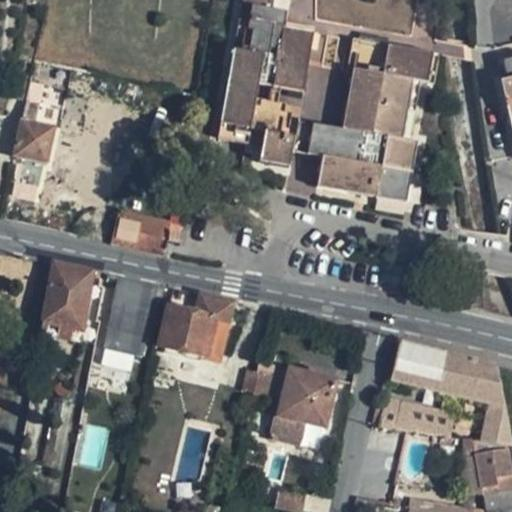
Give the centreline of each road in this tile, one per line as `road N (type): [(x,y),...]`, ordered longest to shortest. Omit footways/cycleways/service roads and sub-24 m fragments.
road 1 (secondary): [(0,240),(384,310)]
road 2 (residential): [(340,511),(384,310)]
road 3 (secondary): [(384,310),(511,340)]
